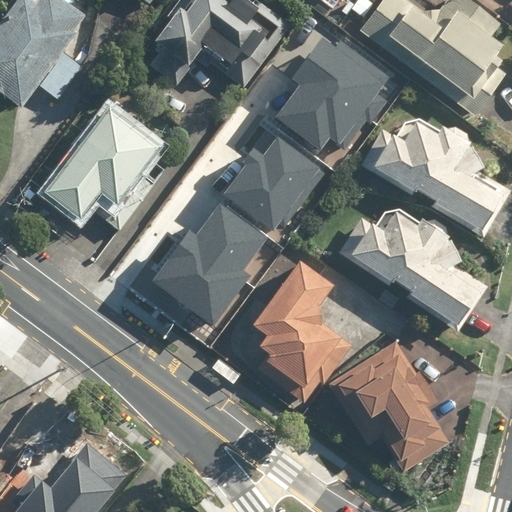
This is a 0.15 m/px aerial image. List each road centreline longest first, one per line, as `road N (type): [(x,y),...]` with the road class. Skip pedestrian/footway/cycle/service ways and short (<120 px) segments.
road 1 (secondary): [(0,274),(212,434)]
road 2 (secondary): [(212,434),(287,469),(349,511)]
